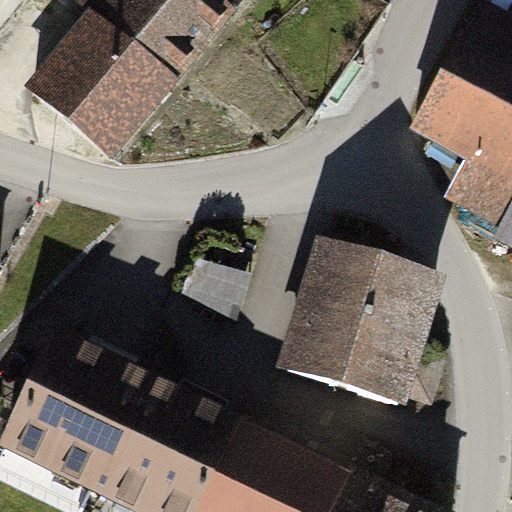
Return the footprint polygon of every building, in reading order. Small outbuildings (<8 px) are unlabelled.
[(248,0),(76,0),(100,19),(36,95),(114,160),(179,83),(176,81),(228,18),(231,21),(248,0)] [(511,53),(473,32),(419,130),(481,164),(463,197),(511,224),(511,53)] [(439,284),(330,249),(291,374),(404,406),(406,397),(434,405),(448,358),(420,350),(439,284)] [(248,313),(259,268),(211,256),(200,302),(248,313)] [(65,504),(129,372),(62,340),(10,447),(14,449),(2,474),(65,504)] [(201,511),(243,428),(129,372),(65,504),(80,511),(201,511)] [(417,511),(243,428),(201,511),(417,511)]
